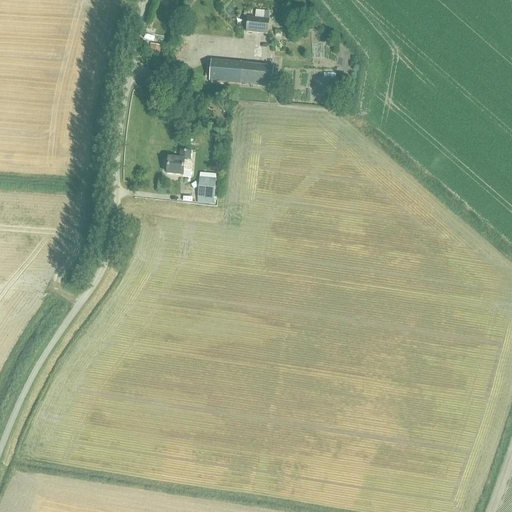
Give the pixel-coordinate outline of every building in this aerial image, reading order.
[(256,10),(255,17),(248,16),(246,31),(267,33),(270,11),(256,10)] [(148,55),(159,58),(162,47),(152,44),(148,55)] [(270,88),(273,66),(211,59),(209,81),(270,88)] [(189,161),(190,151),(180,151),(180,160),(168,159),(167,174),(183,175),(183,170),(191,171),(192,161),(189,161)] [(200,177),(198,198),(214,199),(216,179),(200,177)]
